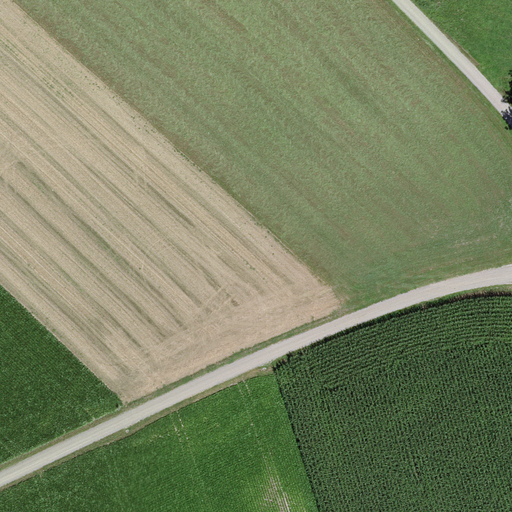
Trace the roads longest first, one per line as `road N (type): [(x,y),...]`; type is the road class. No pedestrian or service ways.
road 1 (track): [(0,478),(361,315),(446,286),(511,276)]
road 2 (track): [(511,114),(403,0)]
